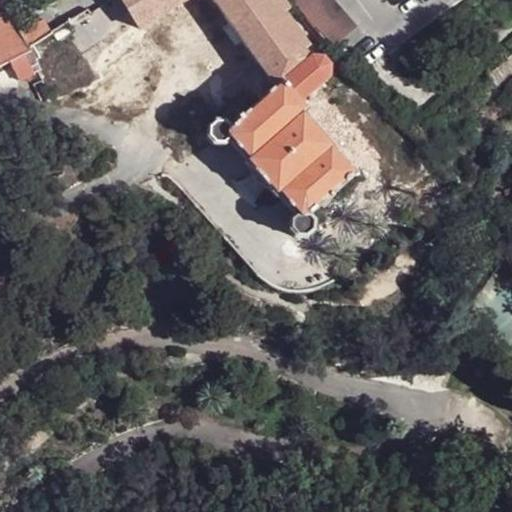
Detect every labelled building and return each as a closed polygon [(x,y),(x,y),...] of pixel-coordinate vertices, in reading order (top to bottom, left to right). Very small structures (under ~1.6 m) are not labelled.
[(120,0),(139,30),(185,0),(120,0)] [(212,0),(244,42),(284,13),(289,10),(281,0),(212,0)] [(334,0),(294,0),(335,47),(358,27),(334,0)] [(0,21),(11,16),(8,10),(0,5),(0,21)] [(308,46),(284,13),(244,42),(263,68),(278,88),(279,87),(310,60),(304,51),(308,46)] [(0,21),(0,67),(10,63),(25,55),(30,53),(27,47),(20,32),(11,16),(0,21)] [(44,22),(20,32),(27,47),(50,33),(44,22)] [(55,41),(50,33),(27,47),(30,53),(32,56),(55,41)] [(322,34),(313,42),(326,57),(328,56),(334,49),(322,34)] [(343,59),(334,49),(328,56),(336,65),(343,59)] [(511,54),(486,75),(496,88),(511,75),(511,54)] [(19,82),(34,74),(25,55),(10,63),(19,82)] [(296,107),(326,81),(328,78),(329,68),(322,60),(321,59),(311,59),(310,60),(279,87),(296,107)] [(359,78),(343,59),(336,65),(357,92),(366,86),(359,78)] [(247,83),(261,102),(278,88),(263,68),(247,83)] [(342,100),(326,81),(296,107),(301,113),(299,116),(309,128),(342,100)] [(376,127),(391,115),(368,88),(366,86),(357,92),(351,98),(376,127)] [(228,142),(246,161),(243,164),(252,174),(265,189),(274,199),(277,196),(294,217),(288,222),(287,232),(294,239),(302,240),(303,239),(309,233),(310,224),(305,218),(351,178),(352,177),(351,175),(350,175),(329,151),(318,139),(309,128),(299,116),(301,113),(296,107),(279,87),(278,88),(261,102),(229,130),(224,125),(214,124),(207,130),(207,139),(212,146),(222,147),(228,142)] [(337,123),(318,139),(329,151),(350,175),(369,159),(337,123)] [(409,137),(390,153),(414,180),(421,174),(426,181),(438,169),(409,137)] [(468,349),(484,368),(495,358),(478,340),(468,349)]
